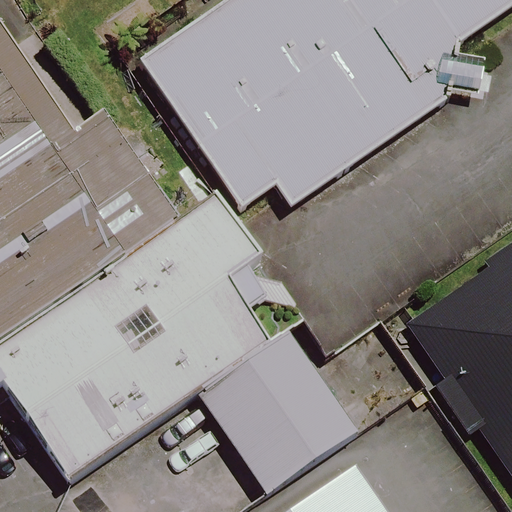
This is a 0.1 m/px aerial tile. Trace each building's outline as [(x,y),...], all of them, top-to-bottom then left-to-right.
[(269,210),(416,112),(414,61),(503,0),(211,0),(119,63),(216,208),(221,216),(258,194),(269,210)] [(0,348),(160,244),(81,123),(55,140),(0,60),(0,348)] [(160,244),(0,348),(0,425),(44,491),(239,363),(200,304),(256,269),(221,216),(216,208),(160,244)] [(511,490),(511,277),(494,251),(377,330),(494,503),(511,490)] [(387,511),(355,465),(290,510),(291,511),(290,511),(387,511)]
